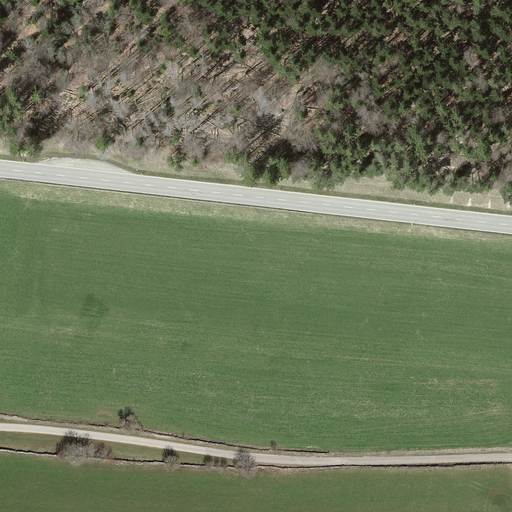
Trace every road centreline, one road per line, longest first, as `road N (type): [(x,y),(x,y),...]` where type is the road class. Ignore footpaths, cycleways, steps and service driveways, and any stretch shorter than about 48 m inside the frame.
road 1 (primary): [(511,224),(0,167)]
road 2 (unclassified): [(0,426),(277,460),(511,457)]
road 3 (track): [(176,0),(417,34),(511,31)]
